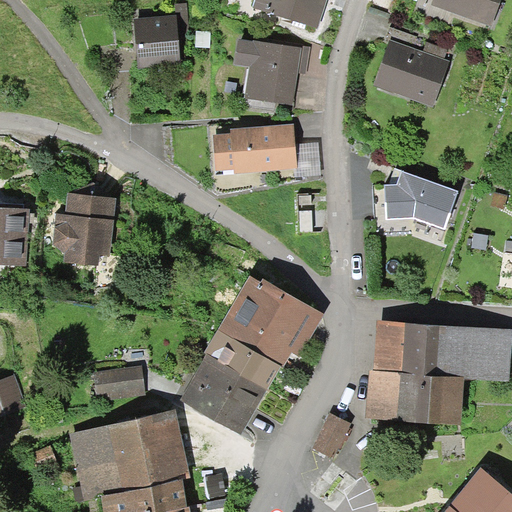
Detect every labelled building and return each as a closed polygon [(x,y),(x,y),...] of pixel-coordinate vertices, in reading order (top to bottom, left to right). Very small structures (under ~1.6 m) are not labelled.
[(318,28),(327,0),(253,0),(252,7),(318,28)] [(500,0),(432,0),(431,5),(491,26),(500,0)] [(176,15),(178,34),(181,34),(182,36),(189,35),(187,2),(175,3),(176,15)] [(176,15),(134,18),(138,68),(159,67),(159,64),(180,63),(178,34),(176,15)] [(210,48),(211,31),(197,30),(196,47),(210,48)] [(253,41),(238,39),(234,64),(250,66),(245,98),(293,105),(298,73),(302,47),(254,40),(253,41)] [(450,60),(445,59),(424,51),(390,39),(373,85),(433,106),(450,60)] [(428,42),(424,51),(445,59),(448,49),(428,42)] [(303,45),(302,47),(298,73),(306,74),(311,47),(303,45)] [(294,123),(231,128),(231,133),(213,134),(215,170),(234,169),(234,173),(294,169),(298,168),(296,144),(294,123)] [(321,174),(319,142),(296,144),(298,168),(294,169),(295,176),(321,174)] [(459,191),(402,170),(397,184),(385,185),(387,220),(414,219),(445,229),(459,191)] [(94,182),(67,193),(116,198),(94,182)] [(508,195),(495,191),(491,205),(504,209),(508,195)] [(116,198),(67,193),(67,213),(56,213),(54,244),(64,253),(64,262),(99,266),(100,255),(110,257),(116,198)] [(312,204),(311,195),(299,195),(299,205),(312,204)] [(0,263),(26,265),(29,208),(0,206),(0,263)] [(312,230),(312,211),(300,211),(301,231),(312,230)] [(489,235),(474,233),(472,248),(486,250),(489,235)] [(261,282),(249,275),(204,352),(207,354),(268,390),(282,367),(283,368),(292,353),(300,358),(325,314),(263,278),(261,282)] [(511,340),(511,328),(377,320),(373,370),(369,370),(366,418),(461,425),(464,379),(509,382),(511,340)] [(268,390),(207,354),(180,399),(242,435),(268,390)] [(142,365),(95,371),(98,400),(146,394),(142,365)] [(0,378),(0,414),(26,406),(15,373),(0,378)] [(177,410),(70,430),(83,502),(101,498),(103,511),(161,511),(188,507),(182,479),(190,478),(177,410)] [(331,413),(312,447),(333,458),(351,424),(331,413)] [(50,444),(28,455),(39,479),(62,469),(50,444)] [(511,511),(511,493),(481,467),(443,511),(511,511)] [(222,473),(206,476),(211,500),(205,501),(207,510),(228,506),(222,473)]
